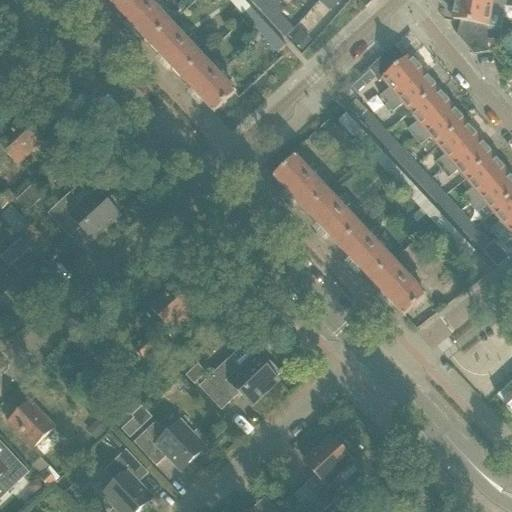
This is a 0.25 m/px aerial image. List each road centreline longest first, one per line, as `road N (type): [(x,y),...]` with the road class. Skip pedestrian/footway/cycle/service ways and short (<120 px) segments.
road 1 (residential): [(3,371),(207,181)]
road 2 (residential): [(207,181),(398,0)]
road 3 (tertiary): [(207,181),(38,0)]
road 4 (tertiary): [(366,354),(207,181)]
road 5 (residential): [(193,511),(366,354)]
road 6 (residential): [(401,0),(511,130)]
road 7 (residential): [(511,276),(388,378)]
road 8 (tertiary): [(473,466),(388,378)]
